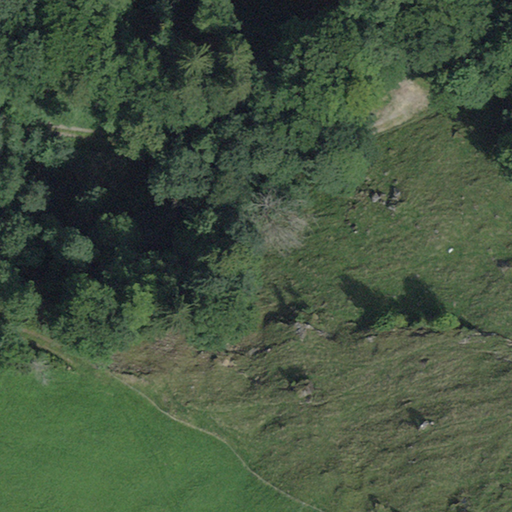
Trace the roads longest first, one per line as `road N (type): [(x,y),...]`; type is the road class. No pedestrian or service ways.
road 1 (track): [(0,121),(185,150),(259,147),(375,130),(409,101)]
road 2 (track): [(0,331),(79,364),(77,387),(0,382)]
